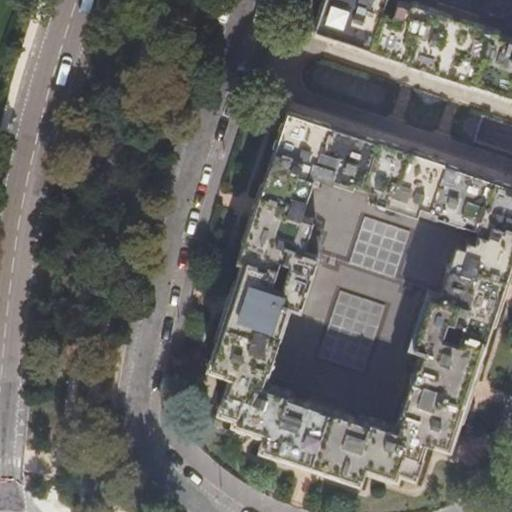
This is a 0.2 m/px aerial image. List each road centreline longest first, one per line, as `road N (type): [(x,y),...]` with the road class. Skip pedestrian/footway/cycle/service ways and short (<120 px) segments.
road 1 (residential): [(214,511),(155,465),(137,435),(136,400),(171,229),(245,0)]
road 2 (unclassified): [(0,391),(19,193),(75,0)]
